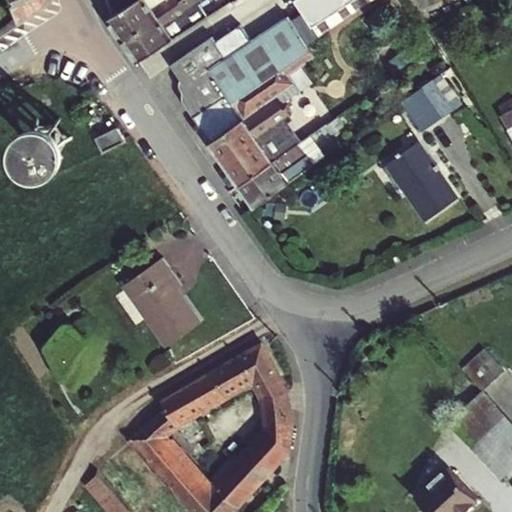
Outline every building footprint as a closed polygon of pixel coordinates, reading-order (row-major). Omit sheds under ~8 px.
[(7,0),(14,17),(30,7),(27,0),(7,0)] [(132,0),(107,16),(123,37),(178,0),(132,0)] [(180,0),(123,37),(137,58),(206,13),(197,1),(197,0),(180,0)] [(172,61),(202,108),(194,113),(242,180),(300,139),(326,120),(320,111),(306,120),(304,117),(297,121),(277,93),(297,79),(291,70),(317,53),(307,39),(320,29),(316,21),(348,0),(301,0),(307,8),(293,17),(291,12),(256,36),(244,19),(216,37),(213,33),(172,61)] [(422,85),(442,112),(452,106),(432,78),(422,85)] [(422,85),(402,99),(422,126),(442,112),(422,85)] [(96,137),(104,149),(125,139),(116,126),(96,137)] [(60,127),(39,128),(39,147),(60,146),(60,127)] [(242,180),(257,203),(315,161),(300,139),(242,180)] [(459,192),(417,139),(390,160),(409,184),(405,187),(429,216),(459,192)] [(163,257),(124,284),(169,345),(201,322),(178,290),(183,286),(163,257)] [(257,379),(268,396),(289,390),(262,343),(163,402),(167,408),(177,424),(257,379)] [(462,362),(482,385),(503,366),(482,344),(462,362)] [(511,459),(511,420),(482,386),(451,415),(501,471),(511,459)] [(268,396),(269,415),(292,409),(289,390),(268,396)] [(177,424),(167,408),(153,419),(163,431),(177,424)] [(212,489),(163,431),(153,419),(131,439),(169,483),(183,498),(194,511),(232,511),(290,449),(293,432),(294,418),(292,409),(269,415),(269,430),(212,489)] [(110,511),(155,511),(147,502),(169,483),(131,439),(108,459),(110,462),(98,473),(100,475),(88,485),(110,511)] [(458,511),(479,493),(449,461),(417,491),(436,511),(458,511)] [(147,502),(155,511),(166,511),(183,498),(169,483),(147,502)]
